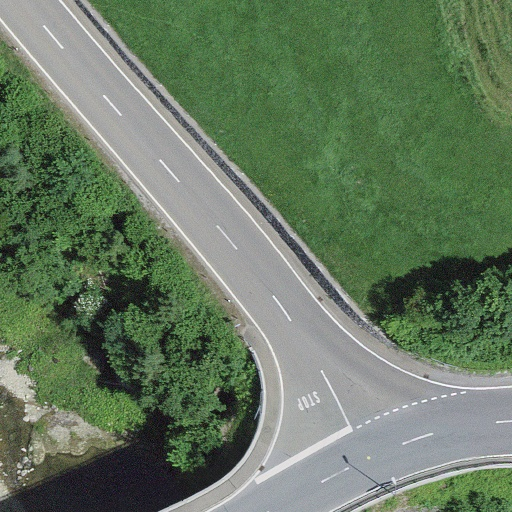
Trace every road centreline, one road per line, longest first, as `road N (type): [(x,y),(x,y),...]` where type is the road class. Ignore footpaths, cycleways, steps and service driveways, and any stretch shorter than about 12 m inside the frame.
road 1 (tertiary): [(23,0),(285,313),(367,459)]
road 2 (secondary): [(367,459),(443,431),(511,421)]
